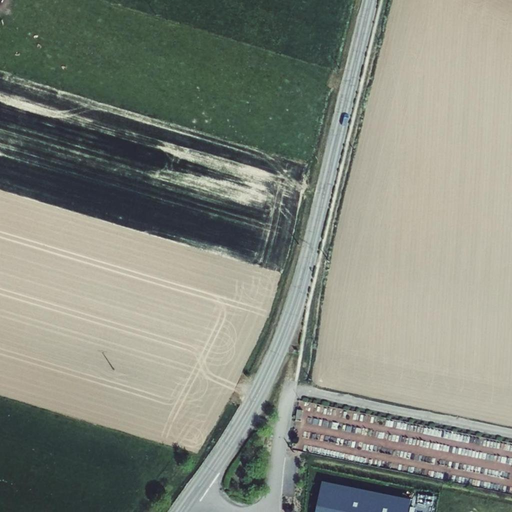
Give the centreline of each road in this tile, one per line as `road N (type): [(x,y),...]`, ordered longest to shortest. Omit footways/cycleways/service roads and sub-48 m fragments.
road 1 (tertiary): [(190,498),(247,413),(294,307),(370,0)]
road 2 (track): [(293,387),(511,433)]
road 3 (unclassified): [(293,387),(273,511)]
